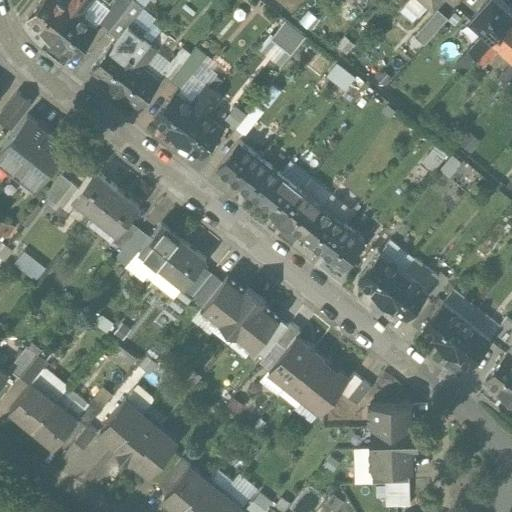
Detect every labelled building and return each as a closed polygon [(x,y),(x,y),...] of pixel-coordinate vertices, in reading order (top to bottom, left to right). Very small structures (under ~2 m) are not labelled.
[(68,0),(65,5),(58,0),(42,0),(28,19),(51,37),(80,0),(68,0)] [(80,0),(51,37),(75,56),(96,29),(95,28),(99,23),(99,22),(101,19),(87,8),(93,0),(80,0)] [(116,0),(101,19),(99,22),(99,23),(108,30),(132,0),(116,0)] [(132,0),(108,30),(118,38),(129,24),(130,25),(144,7),(135,0),(132,0)] [(415,0),(423,6),(427,2),(433,8),(440,0),(415,0)] [(511,18),(511,13),(496,0),(488,0),(470,22),(485,35),(468,53),(476,59),(511,18)] [(437,11),(414,38),(424,46),(447,19),(437,11)] [(259,52),(285,67),(306,33),(280,17),(259,52)] [(511,18),(476,59),(484,66),(500,48),(511,58),(511,18)] [(112,42),(91,69),(115,87),(151,41),(130,25),(129,24),(118,38),(114,43),(112,42)] [(151,41),(115,87),(138,106),(159,79),(144,67),(159,48),(151,41)] [(182,48),(163,72),(172,79),(191,55),(182,48)] [(191,55),(172,79),(180,85),(182,87),(192,74),(207,56),(196,48),(191,55)] [(511,63),(499,79),(508,87),(511,81),(511,63)] [(192,74),(182,87),(180,85),(175,92),(191,104),(206,85),(192,74)] [(206,85),(191,104),(199,110),(214,91),(206,85)] [(18,91),(0,114),(0,117),(11,126),(30,101),(18,91)] [(214,91),(199,110),(207,116),(221,97),(214,91)] [(175,92),(154,118),(178,137),(199,110),(191,104),(175,92)] [(311,98),(294,119),(300,124),(317,103),(311,98)] [(233,126),(241,110),(231,105),(223,120),(233,126)] [(199,110),(178,137),(201,156),(222,129),(207,116),(199,110)] [(249,112),(235,129),(244,136),(258,119),(249,112)] [(27,115),(0,149),(0,165),(13,175),(47,130),(27,115)] [(511,125),(507,121),(491,139),(498,145),(511,128),(511,125)] [(47,130),(13,175),(32,191),(67,146),(47,130)] [(260,158),(238,141),(217,168),(239,185),(260,158)] [(270,146),(260,158),(239,185),(259,201),(290,162),(270,146)] [(290,162),(259,201),(280,218),(311,178),(290,162)] [(94,170),(72,197),(95,215),(116,188),(94,170)] [(311,178),(280,218),(301,234),(331,195),(331,196),(332,195),(311,178)] [(116,188),(95,215),(117,232),(127,220),(138,205),(116,188)] [(345,194),(338,188),(332,196),(339,202),(345,194)] [(331,195),(301,234),(322,250),(351,212),(353,210),(359,204),(345,194),(339,202),(332,196),(331,196),(331,195)] [(373,213),(361,204),(359,204),(353,210),(351,212),(365,223),(373,213)] [(365,223),(351,212),(322,250),(343,267),(364,241),(371,247),(372,247),(382,235),(365,223)] [(511,220),(506,216),(476,253),(485,260),(511,227),(511,220)] [(138,229),(127,220),(117,232),(112,239),(123,248),(138,229)] [(148,237),(139,249),(162,267),(183,240),(160,222),(148,237)] [(138,229),(123,248),(133,256),(139,249),(148,237),(138,229)] [(206,258),(183,240),(162,267),(185,285),(206,258)] [(364,242),(353,256),(360,261),(371,247),(364,242)] [(11,252),(4,246),(0,251),(0,258),(4,261),(11,252)] [(45,267),(23,250),(13,264),(35,281),(45,267)] [(403,272),(380,253),(359,280),(383,298),(403,272)] [(437,278),(413,259),(403,272),(427,290),(435,297),(448,281),(442,276),(441,277),(439,275),(437,278)] [(403,272),(383,298),(406,317),(427,290),(403,272)] [(225,277),(200,308),(219,322),(220,321),(220,320),(243,291),(242,290),(225,277)] [(180,289),(163,309),(175,319),(192,298),(180,289)] [(243,291),(220,320),(220,321),(236,334),(237,334),(260,304),(261,305),(262,303),(243,289),(242,290),(243,291)] [(476,309),(453,291),(443,303),(467,321),(476,309)] [(443,303),(422,329),(446,348),(467,321),(443,303)] [(260,304),(237,334),(236,334),(235,335),(253,349),(277,317),(261,305),(260,304)] [(500,327),(476,309),(467,321),(490,339),(500,327)] [(467,321),(446,348),(469,366),(490,340),(490,339),(467,321)] [(290,322),(275,341),(285,349),(295,335),(296,336),(300,330),(290,322)] [(285,349),(268,370),(286,384),(312,351),(311,351),(305,345),(306,344),(296,336),(295,335),(285,349)] [(312,351),(286,384),(303,398),(329,365),(322,359),(323,357),(312,349),(311,351),(312,351)] [(24,350),(9,368),(20,377),(35,359),(24,350)] [(511,357),(506,352),(485,379),(508,398),(511,393),(511,357)] [(329,365),(303,398),(321,412),(339,389),(348,377),(347,376),(338,369),(337,371),(329,365)] [(348,377),(339,389),(348,397),(362,379),(351,371),(347,376),(348,377)] [(362,379),(348,397),(357,404),(371,386),(362,379)] [(32,382),(10,409),(33,427),(55,401),(32,382)] [(127,397),(101,427),(118,441),(119,442),(143,413),(144,412),(127,397)] [(55,401),(33,427),(55,446),(77,419),(55,401)] [(408,402),(370,404),(371,426),(373,426),(409,424),(408,402)] [(143,413),(119,442),(118,441),(117,443),(135,458),(136,457),(136,456),(160,427),(159,427),(143,413)] [(89,424),(75,441),(84,448),(97,431),(89,424)] [(409,424),(373,426),(373,447),(373,448),(410,446),(410,447),(412,447),(411,424),(409,424)] [(160,427),(136,456),(136,457),(152,470),(178,440),(160,425),(159,427),(160,427)] [(410,446),(373,448),(373,447),(372,448),(373,469),(408,468),(411,468),(410,447),(410,446)] [(181,456),(158,484),(167,491),(190,464),(181,456)] [(167,491),(165,494),(182,508),(183,509),(207,480),(208,479),(190,464),(167,491)] [(408,468),(373,469),(373,482),(386,482),(408,481),(408,468)] [(207,480),(183,509),(182,508),(181,510),(183,511),(208,511),(224,494),(223,493),(207,480)] [(408,481),(386,482),(387,505),(409,504),(408,481)] [(224,494),(208,511),(236,511),(242,506),(224,492),(223,493),(224,494)]
